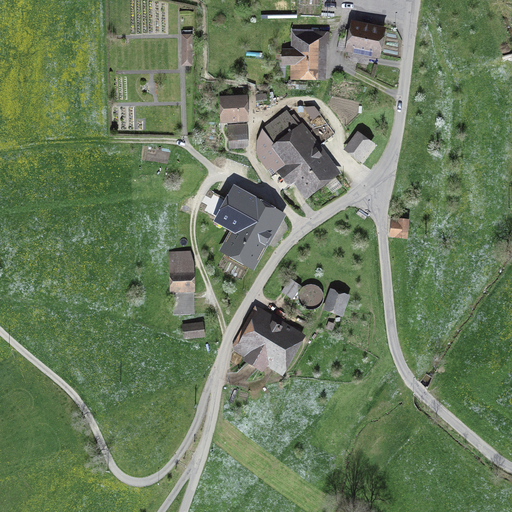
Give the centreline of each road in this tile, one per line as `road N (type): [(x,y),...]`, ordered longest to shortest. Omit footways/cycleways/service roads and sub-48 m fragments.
road 1 (unclassified): [(0,331),(75,396),(115,470),(133,482),(157,476),(177,455),(219,372)]
road 2 (unclassified): [(511,472),(441,415),(398,365),(378,185)]
road 3 (unclassified): [(219,372),(243,309),(291,239),(378,185)]
road 4 (unclassified): [(378,185),(396,134),(414,0)]
road 5 (unclassified): [(184,511),(219,372)]
